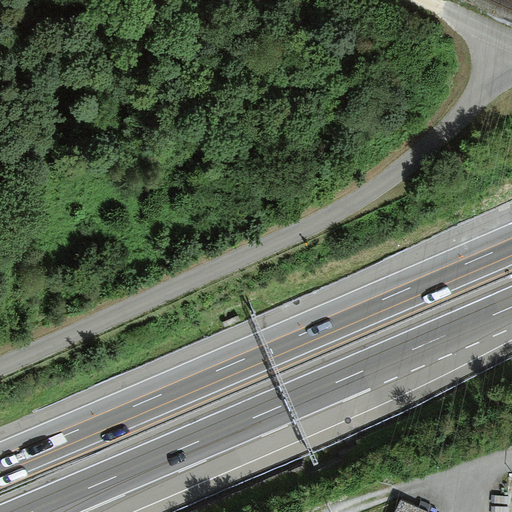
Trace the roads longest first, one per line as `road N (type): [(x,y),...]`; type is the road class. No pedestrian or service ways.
road 1 (unclassified): [(511,45),(469,109),(360,200),(0,369)]
road 2 (motorway): [(511,243),(0,462)]
road 3 (motorway): [(116,476),(511,307)]
